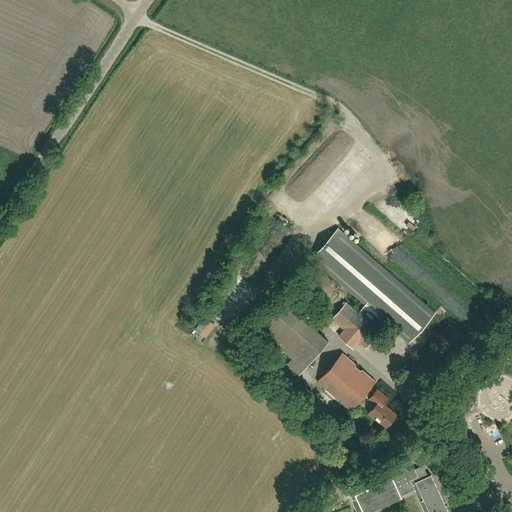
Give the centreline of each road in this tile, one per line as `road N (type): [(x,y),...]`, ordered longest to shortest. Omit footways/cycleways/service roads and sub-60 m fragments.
road 1 (unclassified): [(0,230),(141,14)]
road 2 (unclassified): [(322,104),(141,14)]
road 3 (unclassified): [(485,511),(436,411),(378,358)]
